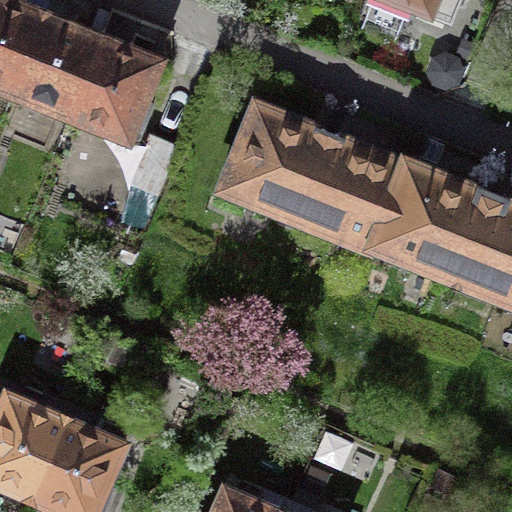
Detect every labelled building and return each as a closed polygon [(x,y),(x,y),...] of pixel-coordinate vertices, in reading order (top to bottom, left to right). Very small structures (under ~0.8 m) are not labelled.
[(14,0),(0,0),(0,90),(11,95),(49,0),(22,0),(21,3),(14,0)] [(73,8),(55,0),(49,0),(11,95),(69,118),(102,35),(85,28),(68,21),(73,8)] [(392,0),(450,23),(459,0),(392,0)] [(113,8),(102,35),(69,118),(129,142),(162,59),(147,53),(131,47),(142,20),(113,8)] [(329,131),(255,101),(219,190),(368,250),(369,246),(404,161),(329,131)] [(405,157),(404,161),(369,246),(511,303),(511,199),(493,192),(405,157)] [(37,405),(6,391),(0,405),(0,485),(30,499),(71,404),(43,392),(37,405)] [(100,417),(71,404),(30,499),(61,511),(95,511),(96,510),(101,511),(104,511),(116,486),(108,483),(125,443),(94,430),(100,417)] [(255,499),(225,486),(213,511),(284,511),(290,499),(261,486),(255,499)] [(318,511),(290,499),(284,511),(318,511)]
